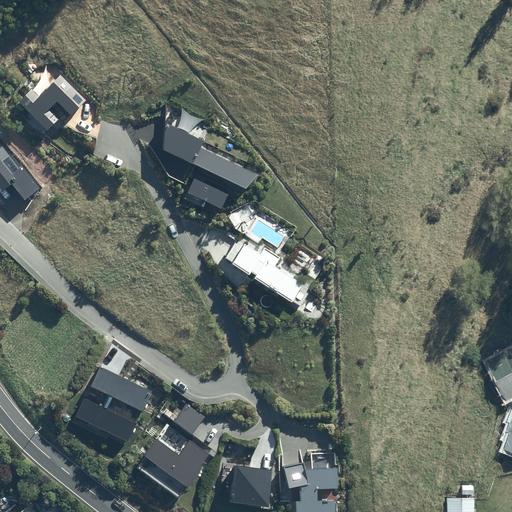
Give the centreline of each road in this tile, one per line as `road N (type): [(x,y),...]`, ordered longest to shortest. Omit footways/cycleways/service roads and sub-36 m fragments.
road 1 (residential): [(0,224),(77,299),(190,383),(217,389),(234,381)]
road 2 (residential): [(234,381),(233,337),(209,288),(136,152),(114,145)]
road 3 (secondary): [(115,511),(0,405)]
